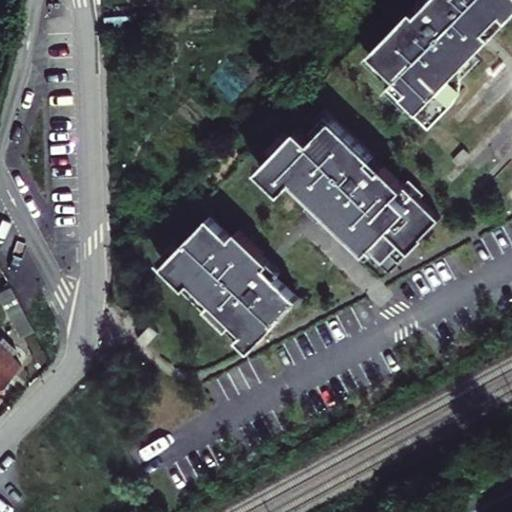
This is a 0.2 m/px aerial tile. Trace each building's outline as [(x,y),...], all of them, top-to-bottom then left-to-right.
[(392,81),(437,123),(460,98),(447,85),(511,16),(511,0),(423,0),(374,52),(398,74),(392,81)] [(300,127),(260,168),(284,190),(295,179),(391,273),(425,238),(423,237),(441,218),(386,165),(382,169),(372,159),(375,155),(325,107),(303,130),(300,127)] [(164,264),(247,344),(258,332),(264,337),(301,298),(288,285),(286,287),(259,260),(265,253),(240,229),(233,236),(211,215),(164,264)] [(41,324),(17,278),(4,285),(27,330),(41,324)] [(138,338),(146,346),(159,333),(151,325),(138,338)] [(0,330),(0,382),(0,383),(16,367),(26,356),(15,347),(21,340),(9,328),(3,334),(0,330)]
